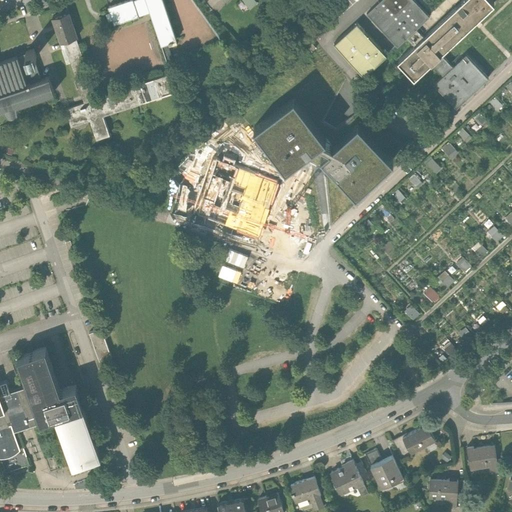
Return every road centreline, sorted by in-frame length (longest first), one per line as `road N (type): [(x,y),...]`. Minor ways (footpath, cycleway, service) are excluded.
road 1 (tertiary): [(441,388),(380,422),(243,476),(120,500),(0,498)]
road 2 (unclassified): [(511,68),(304,268),(294,268)]
road 3 (unknown): [(294,268),(147,215)]
